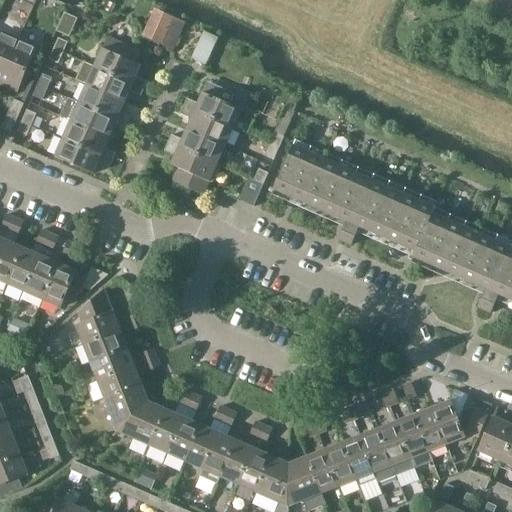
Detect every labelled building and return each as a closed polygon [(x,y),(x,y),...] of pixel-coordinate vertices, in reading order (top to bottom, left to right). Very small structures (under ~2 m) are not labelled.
[(154,9),(143,36),(165,46),(163,50),(173,54),(186,23),(154,9)] [(0,82),(18,41),(0,33),(0,82)] [(63,53),(67,42),(58,38),(53,49),(63,53)] [(0,83),(18,91),(36,49),(18,41),(0,82),(0,83)] [(196,48),(191,60),(192,61),(205,66),(210,55),(196,48)] [(58,64),(63,53),(53,49),(49,60),(58,64)] [(143,89),(147,81),(136,77),(141,66),(102,49),(94,67),(143,89)] [(140,96),(143,89),(94,67),(86,85),(125,102),(129,91),(140,96)] [(47,89),(52,78),(43,74),(38,85),(47,89)] [(234,96),(208,84),(204,94),(203,93),(198,104),(187,99),(184,106),(233,128),(240,131),(244,124),(236,121),(241,110),(230,105),(234,96)] [(42,100),(47,89),(38,85),(33,96),(42,100)] [(127,125),(131,117),(120,112),(125,102),(86,85),(78,103),(127,125)] [(127,125),(78,103),(67,98),(59,116),(71,121),(109,138),(113,127),(124,132),(127,125)] [(20,116),(25,104),(14,99),(9,111),(20,116)] [(225,146),(233,128),(184,106),(181,114),(192,119),(187,129),(225,146)] [(283,138),(294,113),(285,109),(274,134),(283,138)] [(31,125),(36,114),(27,110),(22,121),(31,125)] [(26,135),(31,125),(22,121),(18,131),(26,135)] [(111,161),(115,153),(104,148),(109,138),(71,121),(63,139),(111,161)] [(225,146),(187,129),(182,140),(171,135),(167,143),(217,165),(225,146)] [(274,134),(269,145),(278,149),(283,138),(274,134)] [(108,168),(111,161),(63,139),(55,157),(93,174),(98,163),(108,168)] [(209,183),(217,165),(167,143),(164,151),(175,156),(170,165),(178,169),(172,182),(202,195),(208,182),(209,183)] [(273,160),(278,149),(269,145),(265,156),(273,160)] [(291,197),(311,153),(293,145),(271,195),(288,203),(290,197),(291,197)] [(306,204),(326,159),(311,153),(291,197),(306,204)] [(321,210),(340,166),(326,159),(306,204),(321,210)] [(336,217),(355,172),(340,166),(321,210),(336,217)] [(263,184),(267,174),(257,169),(252,180),(254,181),(263,184)] [(352,224),(372,179),(355,172),(336,217),(352,224)] [(249,179),(240,200),(253,206),(263,184),(254,181),(252,180),(249,179)] [(369,231),(388,186),(372,179),(352,224),(369,231)] [(384,238),(404,193),(388,186),(369,231),(384,238)] [(400,245),(420,200),(404,193),(384,238),(400,245)] [(416,252),(433,213),(436,207),(420,200),(400,245),(416,252)] [(428,270),(449,220),(433,213),(416,252),(411,262),(428,270)] [(10,231),(15,218),(7,215),(1,228),(10,231)] [(18,235),(24,222),(15,218),(10,231),(18,235)] [(444,277),(447,271),(466,227),(449,220),(428,270),(444,277)] [(351,245),(357,233),(344,227),(338,239),(351,245)] [(461,277),(481,234),(466,227),(447,271),(461,277)] [(45,247),(50,234),(42,230),(37,243),(45,247)] [(53,251),(59,237),(50,234),(45,247),(53,251)] [(477,284),(496,241),(481,234),(461,277),(477,284)] [(0,281),(8,285),(24,249),(6,241),(0,255),(0,281)] [(71,258),(77,245),(68,241),(62,254),(71,258)] [(493,291),(511,247),(496,241),(477,284),(493,291)] [(509,298),(511,289),(511,247),(493,291),(509,298)] [(26,292),(42,256),(24,249),(8,285),(26,292)] [(40,309),(44,300),(59,264),(42,256),(26,292),(22,301),(40,309)] [(86,280),(75,275),(77,272),(59,264),(44,300),(61,308),(65,297),(76,302),(82,289),(90,292),(109,275),(92,268),(86,280)] [(83,344),(120,330),(104,290),(79,313),(83,324),(76,326),(83,344)] [(491,313),(496,300),(483,295),(477,307),(491,313)] [(130,327),(143,322),(139,313),(126,319),(130,327)] [(133,336),(146,330),(143,322),(130,327),(133,336)] [(18,335),(25,338),(30,326),(23,323),(18,335)] [(90,362),(127,348),(120,330),(83,344),(90,362)] [(97,380),(134,366),(127,348),(90,362),(97,380)] [(144,362),(157,358),(154,349),(141,354),(144,362)] [(147,371),(160,366),(157,358),(144,362),(147,371)] [(104,398),(141,384),(134,366),(97,380),(104,398)] [(17,395),(24,393),(33,389),(28,376),(12,383),(17,395)] [(408,399),(417,396),(412,383),(403,386),(408,399)] [(117,432),(148,402),(141,384),(104,398),(117,432)] [(390,406),(399,403),(394,390),(385,393),(390,406)] [(188,407),(194,395),(185,391),(180,404),(188,407)] [(382,410),(390,406),(385,393),(376,397),(382,410)] [(31,411),(40,407),(35,394),(26,398),(31,411)] [(197,411),(202,398),(194,395),(188,407),(197,411)] [(447,445),(465,438),(450,401),(432,408),(447,445)] [(149,446),(165,410),(148,402),(117,432),(149,446)] [(355,420),(363,417),(358,404),(350,407),(355,420)] [(223,423),(229,410),(220,406),(215,419),(223,423)] [(37,423),(45,420),(40,407),(31,411),(37,423)] [(346,424),(355,420),(350,407),(341,410),(346,424)] [(428,452),(447,445),(432,408),(414,415),(428,452)] [(478,437),(488,415),(475,409),(466,431),(478,437)] [(167,454),(183,417),(165,410),(149,446),(167,454)] [(232,426),(237,414),(229,410),(223,423),(232,426)] [(410,459),(428,452),(414,415),(396,422),(410,459)] [(184,462),(201,425),(183,417),(167,454),(184,462)] [(503,462),(511,442),(511,425),(494,417),(479,451),(503,462)] [(318,434),(327,431),(322,418),(313,421),(318,434)] [(0,442),(13,438),(6,420),(0,422),(0,442)] [(310,437),(318,434),(313,421),(305,424),(310,437)] [(259,438),(264,426),(256,422),(251,435),(259,438)] [(414,470),(410,459),(396,422),(377,429),(396,477),(414,470)] [(202,469),(218,433),(201,425),(184,462),(202,469)] [(267,442),(272,429),(264,426),(259,438),(267,442)] [(378,484),(396,477),(377,429),(359,437),(377,481),(378,484)] [(45,446),(54,443),(49,430),(40,433),(45,446)] [(220,477),(236,441),(218,433),(202,469),(220,477)] [(358,488),(377,481),(359,437),(341,444),(355,481),(358,488)] [(0,463),(20,456),(13,438),(0,442),(0,463)] [(237,485),(253,449),(236,441),(220,477),(237,485)] [(511,465),(511,442),(503,462),(511,465)] [(50,459),(59,456),(54,443),(45,446),(50,459)] [(337,488),(355,481),(341,444),(323,451),(337,488)] [(255,493),(271,456),(253,449),(237,485),(255,493)] [(319,495),(337,488),(323,451),(305,458),(319,495)] [(0,497),(22,489),(18,478),(27,475),(20,456),(0,463),(0,497)] [(287,511),(288,507),(289,464),(271,456),(255,493),(280,504),(276,511),(287,511)] [(306,511),(323,505),(319,495),(305,458),(289,464),(288,507),(300,502),(304,511),(306,511)] [(83,476),(87,467),(74,461),(70,470),(83,476)] [(476,485),(480,475),(470,471),(466,481),(476,485)] [(106,486),(110,477),(97,472),(93,481),(106,486)] [(486,489),(490,479),(480,475),(476,485),(486,489)] [(119,491),(122,483),(110,477),(106,486),(119,491)] [(503,497),(507,487),(498,483),(494,493),(503,497)] [(449,499),(454,488),(446,484),(440,496),(449,499)] [(141,501),(145,493),(132,487),(128,496),(141,501)] [(511,500),(511,489),(507,487),(503,497),(511,500)] [(154,507),(158,498),(145,493),(141,501),(154,507)] [(470,509),(475,497),(467,493),(462,505),(470,509)] [(53,508),(51,511),(73,511),(76,507),(57,499),(53,508)] [(37,511),(51,511),(53,508),(42,503),(37,511)] [(164,511),(178,511),(180,508),(167,503),(163,511),(164,511)] [(225,511),(227,508),(216,503),(211,511),(225,511)] [(460,511),(440,503),(435,511),(460,511)] [(493,511),(496,507),(488,503),(484,511),(493,511)]
